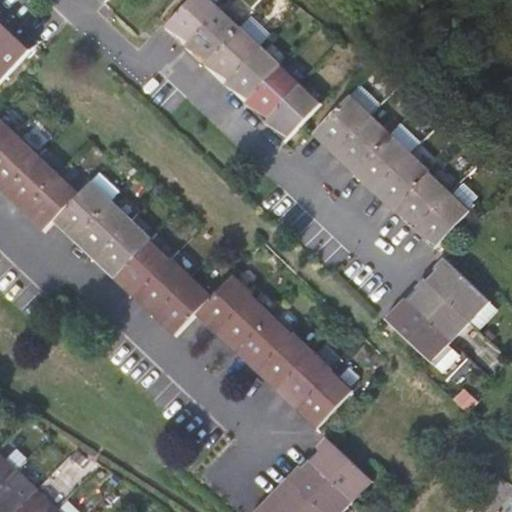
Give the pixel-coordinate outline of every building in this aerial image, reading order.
[(184,49),(220,10),(209,0),(192,0),(164,29),(184,49)] [(0,47),(19,27),(0,9),(0,47)] [(184,49),(204,68),(241,29),(220,10),(184,49)] [(19,27),(0,47),(0,88),(39,46),(19,27)] [(204,68),(223,86),(260,48),(241,29),(204,68)] [(280,67),(260,48),(223,86),(244,105),(280,67)] [(244,105),(263,124),(299,85),(280,67),(244,105)] [(320,105),(299,85),(263,124),(283,143),(320,105)] [(332,155),(368,117),(348,98),(312,136),(332,155)] [(332,155),(352,175),(388,136),(368,117),(332,155)] [(0,160),(19,140),(0,121),(0,160)] [(352,175),(372,193),(408,155),(388,136),(352,175)] [(0,160),(0,193),(4,197),(40,159),(19,140),(0,160)] [(372,193),(392,213),(428,174),(408,155),(372,193)] [(60,178),(40,159),(4,197),(24,216),(60,178)] [(411,231),(448,193),(428,174),(392,213),(411,231)] [(44,235),(53,225),(80,197),(60,178),(24,216),(44,235)] [(53,225),(74,245),(112,204),(92,185),(80,197),(53,225)] [(433,251),(469,213),(448,193),(411,231),(433,251)] [(74,245),(94,264),(132,223),(112,204),(74,245)] [(152,241),(132,223),(94,264),(113,282),(152,241)] [(113,282),(133,301),(172,260),(152,241),(113,282)] [(422,279),(468,322),(487,302),(441,259),(422,279)] [(191,279),(172,260),(133,301),(153,319),(191,279)] [(193,316),(213,335),(249,297),(229,278),(210,297),(193,316)] [(172,338),(193,316),(210,297),(191,279),(153,319),(172,338)] [(449,342),(468,322),(422,279),(403,299),(449,342)] [(213,335),(233,354),(269,316),(249,297),(213,335)] [(429,363),(449,342),(403,299),(384,319),(429,363)] [(288,335),(269,316),(233,354),(253,373),(288,335)] [(253,373),(272,391),(308,353),(288,335),(253,373)] [(328,372),(308,353),(272,391),(292,410),(328,372)] [(348,391),(328,372),(292,410),(312,429),(348,391)] [(304,459),(351,503),(370,484),(323,439),(304,459)] [(0,489),(19,470),(0,451),(0,489)] [(319,511),(343,511),(351,503),(304,459),(285,479),(319,511)] [(0,489),(0,511),(16,511),(39,488),(19,470),(0,489)] [(468,511),(511,511),(511,482),(495,471),(468,511)] [(319,511),(285,479),(265,499),(278,511),(319,511)] [(16,511),(55,511),(60,508),(39,488),(16,511)] [(278,511),(265,499),(252,511),(278,511)]
